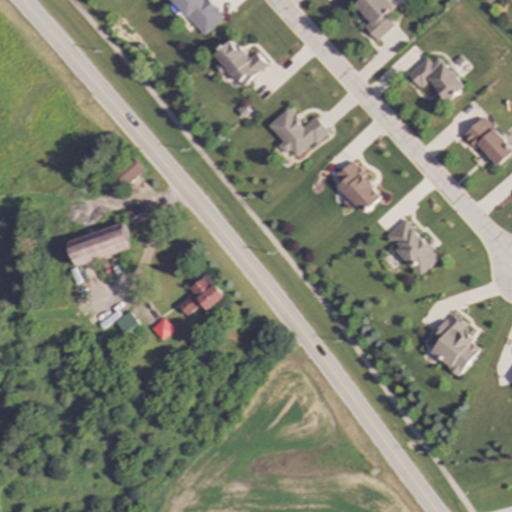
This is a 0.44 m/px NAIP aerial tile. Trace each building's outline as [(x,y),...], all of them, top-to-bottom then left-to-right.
[(175,0),(204,36),(224,20),(207,0),(175,0)] [(396,25),(387,15),(396,7),(389,0),(361,0),(356,5),(372,22),(366,27),(379,42),(396,25)] [(250,59),(235,41),(217,55),(226,66),(227,65),(244,87),(270,66),(258,52),(250,59)] [(409,76),(422,90),(429,82),(448,103),(466,87),(439,57),(433,63),(428,59),(409,76)] [(299,159),(329,131),(316,117),(305,127),(288,108),(269,126),(284,142),(279,147),(287,154),(291,150),(299,159)] [(464,136),(476,149),(479,146),(499,166),(511,153),(511,148),(484,118),(464,136)] [(112,176),(125,190),(146,171),(133,157),(112,176)] [(384,197),(353,162),(334,178),(351,197),(345,202),(352,210),(358,205),(365,214),(384,197)] [(150,219),(146,205),(128,210),(132,224),(150,219)] [(388,236),(399,249),(397,251),(420,277),(440,260),(406,220),(388,236)] [(70,240),(79,266),(134,250),(126,223),(70,240)] [(205,305),(208,310),(226,299),(211,275),(190,288),(195,295),(180,305),(187,316),(205,305)] [(128,338),(142,328),(130,311),(116,322),(128,338)] [(462,375),(482,348),(461,333),(467,325),(451,314),(426,348),(462,375)] [(163,340),(174,330),(164,319),(153,329),(163,340)]
